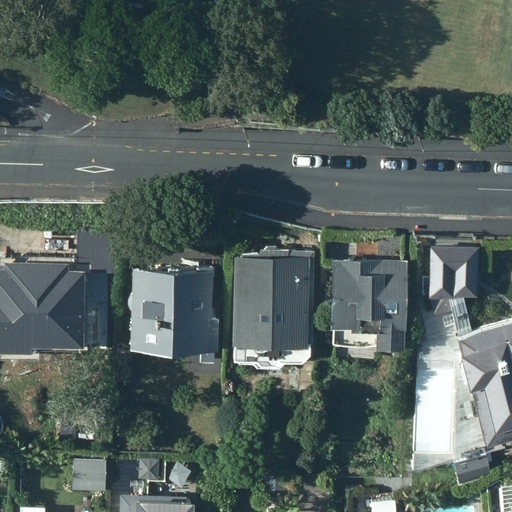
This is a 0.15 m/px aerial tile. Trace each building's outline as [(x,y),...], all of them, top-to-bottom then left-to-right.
[(82,223),(82,257),(121,257),(122,224),(82,223)] [(455,305),(456,327),(486,434),(511,427),(511,311),(474,322),(468,288),(481,288),(483,240),(455,239),(434,238),(432,286),(435,308),(455,305)] [(247,253),(240,254),(241,356),(263,355),(267,361),(283,361),(288,357),(310,357),(316,350),(315,255),(311,255),(312,251),(293,250),(293,247),(265,247),(266,250),(247,249),(247,253)] [(0,337),(43,338),(44,331),(94,332),(95,258),(78,258),(78,251),(12,251),(12,258),(0,257),(0,337)] [(382,345),(410,345),(410,258),(342,258),(339,333),(339,339),(382,341),(382,342),(382,345)] [(217,266),(136,265),(136,346),(204,346),(204,360),(218,360),(218,346),(224,347),(224,316),(217,315),(217,266)] [(79,447),(110,447),(111,407),(61,406),(60,432),(79,432),(79,447)] [(126,449),(124,476),(171,478),(172,451),(126,449)] [(492,449),(455,455),(458,475),(496,468),(492,449)] [(76,456),(75,487),(108,489),(109,457),(76,456)] [(511,511),(511,472),(487,483),(487,511),(511,511)] [(288,473),(266,473),(267,490),(287,490),(288,473)]
